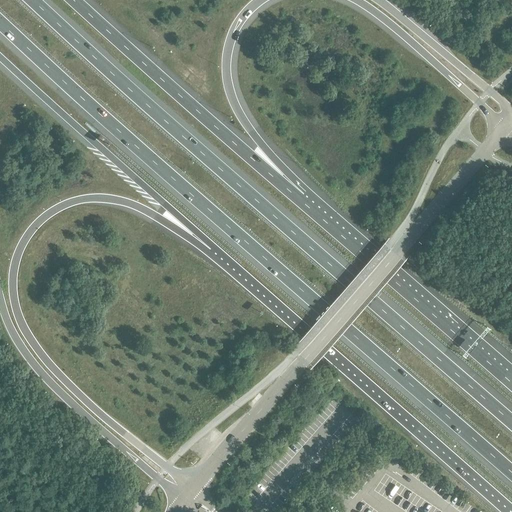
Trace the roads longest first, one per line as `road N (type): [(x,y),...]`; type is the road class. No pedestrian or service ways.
road 1 (motorway): [(0,21),(511,472)]
road 2 (motorway): [(511,422),(32,0)]
road 3 (motorway): [(193,488),(54,376),(16,327),(8,270),(39,217),(64,202),(97,197),(134,203),(219,251)]
road 4 (unclassified): [(193,488),(503,128)]
road 5 (motorway): [(219,251),(511,508)]
road 6 (motorway): [(300,199),(78,0)]
road 7 (motorway): [(0,54),(219,251)]
road 8 (motorway): [(511,382),(300,199)]
road 9 (motorway): [(0,312),(11,341),(45,384),(181,501)]
road 10 (motorway): [(300,199),(231,92),(230,42),(263,0)]
road 11 (motorway): [(353,0),(503,128)]
road 12 (motorway): [(511,110),(380,0)]
